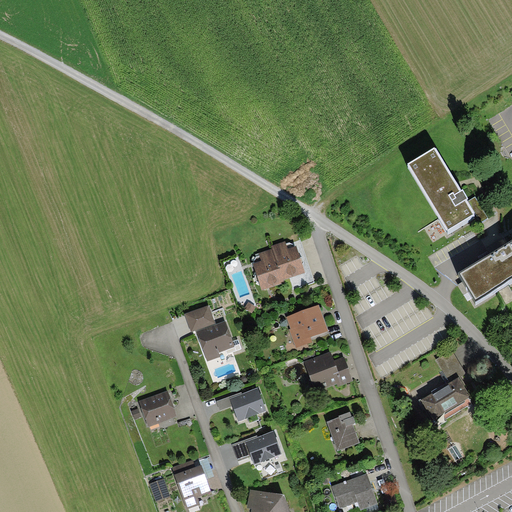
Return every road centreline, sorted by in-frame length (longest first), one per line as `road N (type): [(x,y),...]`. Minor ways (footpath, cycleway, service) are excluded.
road 1 (unclassified): [(0,36),(321,220)]
road 2 (residential): [(321,220),(316,231),(410,511)]
road 3 (residential): [(511,375),(429,292),(321,220)]
road 4 (residential): [(163,341),(171,339),(236,511)]
